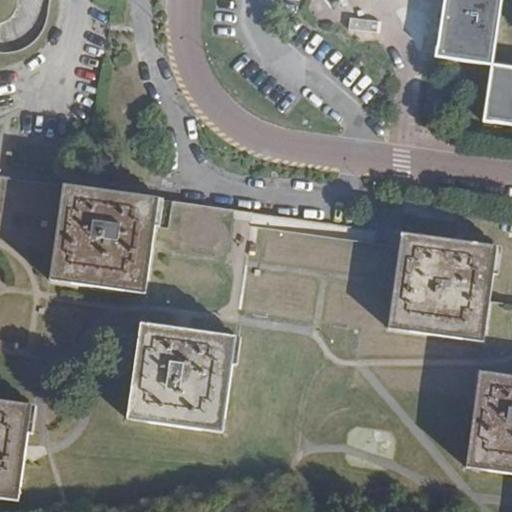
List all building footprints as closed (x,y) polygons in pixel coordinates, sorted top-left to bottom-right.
[(502,0),(444,0),(435,58),(492,67),(502,0)] [(511,69),(492,67),(484,121),(511,125),(511,69)] [(63,189),(49,280),(144,294),(151,251),(155,226),(159,200),(64,186),(63,189)] [(159,200),(155,226),(160,227),(164,201),(159,200)] [(401,242),(400,247),(394,286),(389,329),(485,343),(490,303),(494,276),(498,248),(402,234),(401,242)] [(504,249),(498,248),(494,276),(500,277),(504,249)] [(236,339),(141,324),(127,421),(222,435),(236,339)] [(24,399),(27,371),(9,369),(6,397),(24,399)] [(511,380),(480,376),(466,470),(511,476),(511,380)] [(25,453),(30,408),(0,403),(0,499),(18,502),(25,453)]
